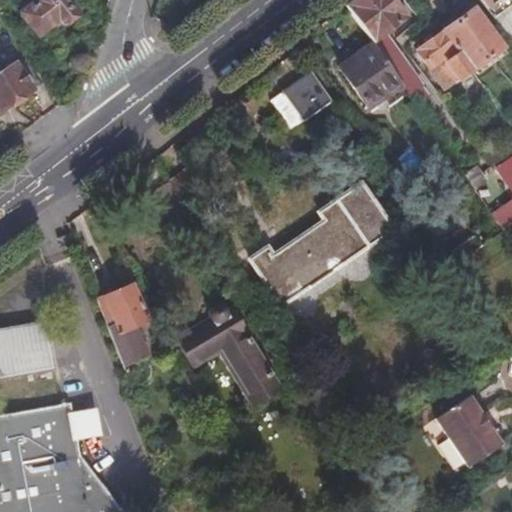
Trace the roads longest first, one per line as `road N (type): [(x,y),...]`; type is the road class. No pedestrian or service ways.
road 1 (secondary): [(0,208),(140,100)]
road 2 (secondary): [(140,100),(271,0)]
